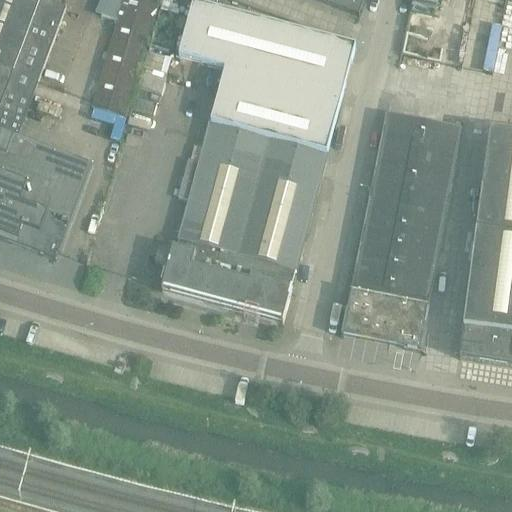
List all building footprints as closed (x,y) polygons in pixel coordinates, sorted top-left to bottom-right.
[(0,0),(0,67),(41,83),(68,10),(42,0),(0,0)] [(126,120),(160,5),(161,0),(125,0),(93,111),(126,120)] [(312,0),(312,1),(336,10),(340,0),(312,0)] [(358,18),(364,0),(340,0),(336,10),(358,18)] [(438,0),(413,0),(413,2),(436,8),(438,0)] [(474,0),(470,18),(498,25),(504,1),(504,0),(474,0)] [(332,145),(357,49),(194,6),(180,61),(226,73),(212,127),(201,166),(189,163),(178,202),(190,205),(177,253),(173,252),(162,294),(164,295),(164,293),(282,324),(282,326),(283,326),(332,145)] [(0,113),(26,123),(41,83),(0,67),(0,113)] [(0,241),(57,263),(93,168),(19,140),(26,123),(0,113),(0,241)] [(463,133),(388,118),(352,294),(351,294),(342,339),(420,354),(429,310),(428,309),(463,133)] [(459,361),(473,364),(511,369),(511,137),(490,134),(459,361)]
